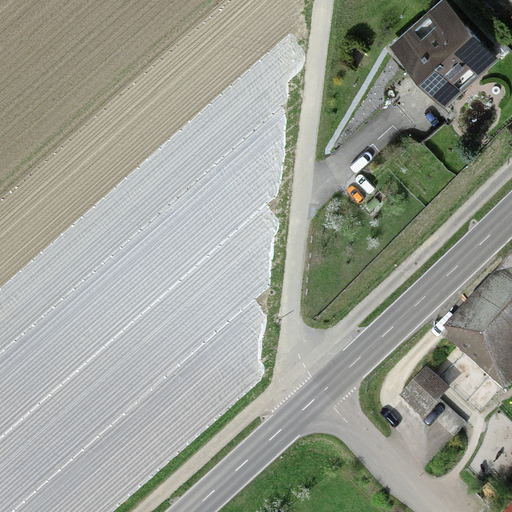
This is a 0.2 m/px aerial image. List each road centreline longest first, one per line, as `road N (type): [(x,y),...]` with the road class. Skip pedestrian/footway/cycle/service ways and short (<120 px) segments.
road 1 (track): [(140,511),(511,150)]
road 2 (residential): [(330,382),(306,357),(296,245),(327,0)]
road 3 (secondary): [(330,382),(511,212)]
road 4 (secondary): [(189,511),(330,382)]
